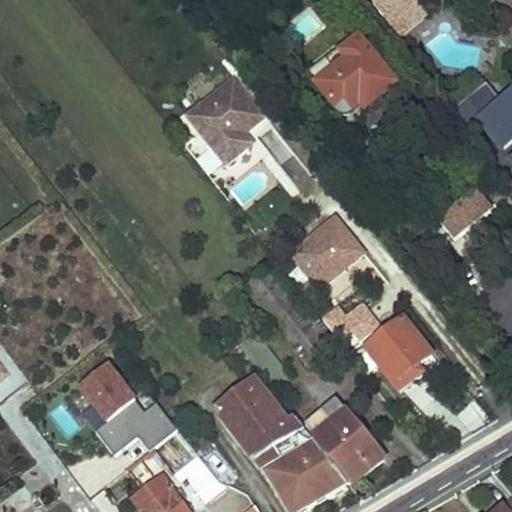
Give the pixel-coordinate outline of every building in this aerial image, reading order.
[(379,0),(374,5),(392,28),(420,5),(415,0),(379,0)] [(429,17),(420,5),(392,28),(401,39),(429,17)] [(318,89),(341,118),(345,120),(347,120),(353,118),(361,110),(368,117),(399,90),(361,43),(341,57),(348,65),(318,89)] [(511,177),(511,92),(506,97),(490,77),(444,112),(500,186),(511,177)] [(252,140),(271,125),(236,80),(183,122),(210,156),(198,166),(212,184),(258,148),(252,140)] [(432,216),(453,248),(497,221),(476,188),(432,216)] [(291,250),(318,294),(369,264),(342,220),(291,250)] [(480,263),(493,279),(501,273),(488,258),(480,263)] [(248,294),(312,373),(336,354),(295,302),(272,273),(248,294)] [(330,330),(303,296),(295,302),(336,354),(344,347),(330,330)] [(330,330),(344,347),(352,340),(339,324),(330,330)] [(368,354),(402,398),(440,368),(406,325),(368,354)] [(0,389),(10,381),(0,367),(0,389)] [(179,436),(157,407),(145,415),(109,368),(70,398),(117,460),(142,442),(153,456),(179,436)] [(220,415),(257,465),(307,432),(299,423),(288,429),(255,388),(220,415)] [(316,445),(351,490),(367,478),(363,474),(383,458),(339,405),(307,429),(319,443),(316,445)] [(31,418),(16,427),(53,489),(68,479),(31,418)] [(269,480),(287,511),(312,511),(351,490),(316,445),(307,432),(257,465),(269,480)] [(230,467),(215,448),(201,458),(217,478),(230,467)] [(131,503),(138,511),(188,511),(162,479),(131,503)] [(57,506),(63,511),(95,511),(97,510),(73,489),(57,506)] [(214,503),(219,511),(256,511),(249,500),(233,492),(214,503)]
